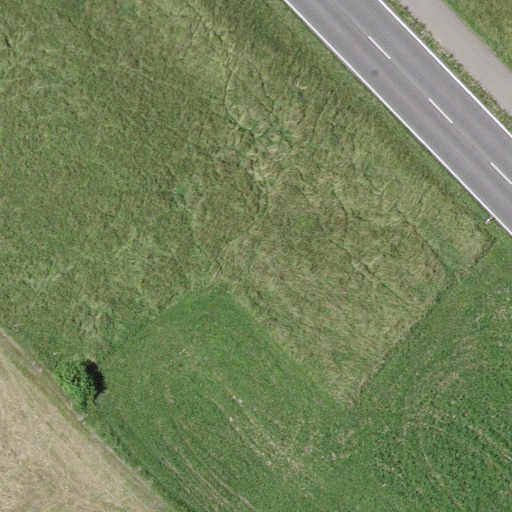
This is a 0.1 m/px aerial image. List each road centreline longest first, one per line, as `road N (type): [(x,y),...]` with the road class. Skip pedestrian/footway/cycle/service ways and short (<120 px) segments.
road 1 (primary): [(339,0),(511,179)]
road 2 (track): [(129,511),(0,367)]
